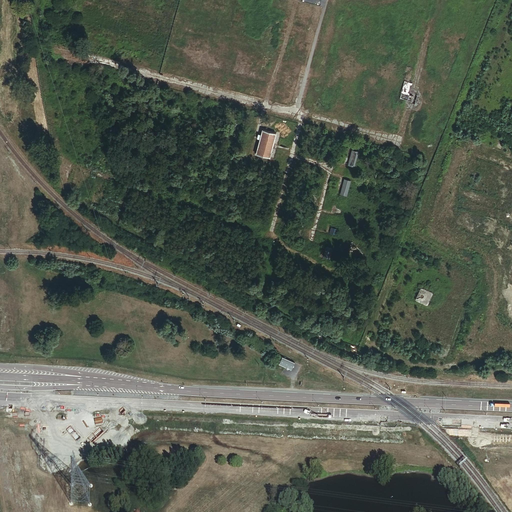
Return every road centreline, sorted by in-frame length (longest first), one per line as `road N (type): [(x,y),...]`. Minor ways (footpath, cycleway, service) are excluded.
road 1 (secondary): [(87,401),(511,422)]
road 2 (secondary): [(511,408),(133,383)]
road 3 (secondary): [(133,383),(0,367)]
road 4 (secondary): [(133,383),(0,376)]
road 5 (secondary): [(133,383),(0,386)]
